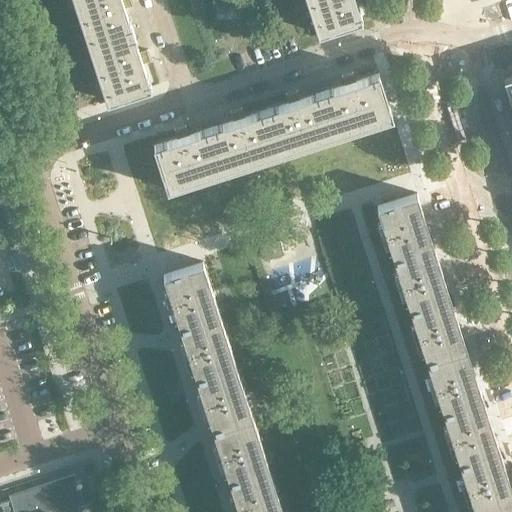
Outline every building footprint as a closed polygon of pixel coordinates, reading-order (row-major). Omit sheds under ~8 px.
[(131,29),(124,7),(133,4),(131,0),(74,0),(89,43),(131,29)] [(361,19),(354,0),(307,0),(318,32),(361,19)] [(150,86),(142,63),(151,60),(148,49),(139,52),(131,29),(89,43),(107,100),(150,86)] [(392,116),(378,73),(355,80),(352,71),(341,75),(344,84),(322,91),(336,134),(392,116)] [(336,134),(322,91),(299,98),(296,89),(285,93),(288,102),(266,109),(280,152),(336,134)] [(280,152),(266,109),(244,116),(241,107),(229,111),(232,120),(210,127),(224,169),(280,152)] [(224,169),(210,127),(188,134),(185,125),(174,129),(177,138),(154,145),(167,188),(224,169)] [(56,206),(77,206),(76,160),(55,161),(56,206)] [(433,244),(416,192),(376,204),(393,256),(433,244)] [(283,253),(278,237),(259,243),(264,259),(283,253)] [(449,295),(433,244),(393,256),(410,308),(449,295)] [(219,312),(211,288),(202,260),(163,273),(180,325),(219,312)] [(465,346),(449,295),(410,308),(426,359),(465,346)] [(235,363),(227,338),(219,312),(180,325),(196,376),(235,363)] [(482,397),(465,346),(426,359),(443,410),(482,397)] [(252,415),(244,389),(235,363),(196,376),(213,428),(252,415)] [(498,448),(482,397),(443,410),(459,461),(498,448)] [(268,466),(260,441),(252,415),(213,428),(229,479),(268,466)] [(476,511),(511,500),(511,490),(498,448),(459,461),(475,511),(476,511)] [(283,511),(277,492),(268,466),(229,479),(239,511),(283,511)] [(87,511),(93,510),(90,500),(84,502),(78,485),(83,484),(81,477),(76,479),(74,472),(73,473),(73,474),(10,494),(9,493),(8,494),(10,499),(1,501),(1,500),(0,500),(0,501),(3,511),(87,511)] [(511,511),(511,500),(476,511),(511,511)]
